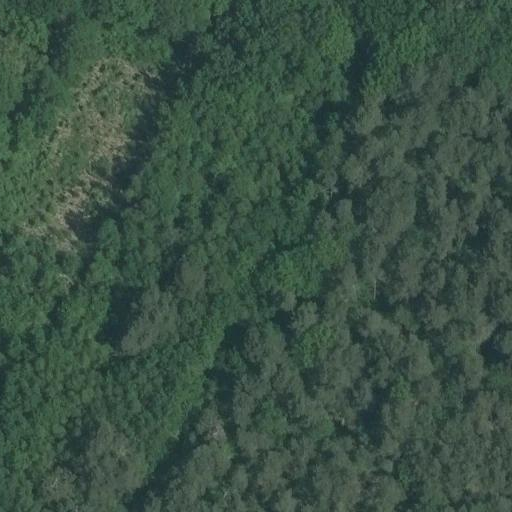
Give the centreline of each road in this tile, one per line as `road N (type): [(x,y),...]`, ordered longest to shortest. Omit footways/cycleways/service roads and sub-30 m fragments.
road 1 (track): [(0,427),(220,6)]
road 2 (track): [(194,0),(398,42)]
